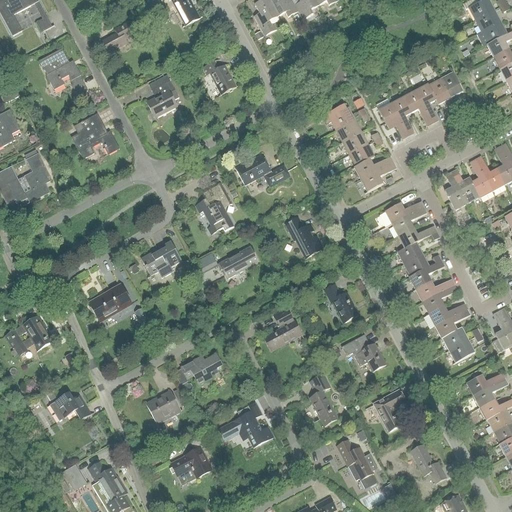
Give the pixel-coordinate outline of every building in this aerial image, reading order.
[(2,0),(0,1),(0,15),(12,38),(21,33),(12,17),(32,5),(41,21),(34,24),(40,35),(52,28),(36,0),(2,0)] [(192,3),(190,0),(173,0),(171,1),(186,29),(202,21),(194,7),(196,6),(194,2),(192,3)] [(269,23),(277,19),(266,0),(263,0),(253,6),(258,15),(253,17),(263,37),(274,32),(269,23)] [(282,0),(266,0),(277,19),(285,14),(287,19),(298,13),(294,6),(290,0),(285,0),(283,1),(282,0)] [(297,0),(299,3),(294,6),(298,13),(302,21),(312,16),(310,12),(318,8),(313,0),(297,0)] [(469,9),(475,21),(495,11),(488,0),(483,0),(478,3),(476,0),(474,0),(463,6),(466,11),(469,9)] [(159,2),(144,10),(149,18),(163,10),(159,2)] [(509,10),(506,5),(500,8),(503,13),(509,10)] [(475,21),(482,33),(501,23),(495,11),(475,21)] [(115,34),(100,42),(107,54),(127,44),(125,40),(141,31),(134,18),(113,30),(115,34)] [(483,48),(488,46),(507,35),(501,23),(482,33),(476,36),(483,48)] [(511,39),(511,32),(507,35),(488,46),(494,58),(509,50),(506,43),(511,39)] [(263,39),(259,33),(254,36),(257,42),(263,39)] [(81,80),(74,67),(71,68),(61,50),(38,62),(54,90),(63,85),(60,80),(68,76),(73,85),(81,80)] [(511,64),(511,55),(509,50),(494,58),(501,70),(511,64)] [(10,63),(18,58),(13,51),(6,55),(10,63)] [(307,51),(296,57),(299,63),(310,57),(307,51)] [(213,61),(201,67),(206,75),(208,74),(219,95),(235,87),(224,65),(217,68),(213,61)] [(511,64),(501,70),(507,82),(511,79),(511,64)] [(440,79),(451,99),(463,92),(453,73),(440,79)] [(438,105),(451,99),(440,79),(428,86),(435,100),(438,105)] [(73,92),(84,86),(81,80),(73,85),(70,86),(73,92)] [(158,97),(148,102),(157,119),(175,109),(172,103),(179,99),(169,82),(154,90),(158,97)] [(427,85),(415,92),(432,124),(438,120),(429,103),(435,100),(428,86),(427,85)] [(88,92),(84,86),(73,92),(77,98),(88,92)] [(16,90),(1,98),(5,105),(19,98),(16,90)] [(432,124),(415,92),(403,98),(411,113),(417,110),(426,127),(432,124)] [(404,116),(411,113),(403,98),(390,105),(407,137),(413,134),(404,116)] [(364,106),(360,100),(354,103),(357,110),(364,106)] [(454,105),(457,111),(462,108),(459,102),(454,105)] [(407,137),(390,105),(378,111),(389,132),(396,128),(402,140),(407,137)] [(451,114),(457,111),(454,105),(448,108),(451,114)] [(329,118),(335,130),(354,120),(348,108),(329,118)] [(358,111),(361,117),(367,114),(364,108),(358,111)] [(0,149),(15,141),(12,136),(20,132),(9,112),(0,116),(0,149)] [(361,117),(364,123),(370,120),(367,114),(361,117)] [(73,128),(77,136),(71,139),(83,161),(94,155),(91,149),(101,143),(108,155),(119,148),(110,132),(107,134),(96,115),(73,128)] [(335,130),(341,143),(361,133),(354,120),(335,130)] [(341,143),(348,155),(367,145),(361,133),(341,143)] [(371,136),(374,142),(380,139),(377,133),(371,136)] [(383,144),(380,139),(374,142),(377,147),(383,144)] [(511,154),(506,143),(499,146),(511,169),(511,154)] [(367,145),(348,155),(354,167),(370,159),(374,157),(367,145)] [(505,185),(511,181),(511,169),(499,146),(495,149),(503,167),(497,170),(505,185)] [(12,169),(0,174),(0,192),(7,206),(16,202),(18,205),(28,200),(30,204),(50,194),(45,185),(51,182),(36,152),(25,158),(33,174),(18,182),(12,169)] [(261,154),(235,168),(244,185),(264,174),(268,182),(267,183),(270,188),(290,177),(283,165),(271,171),(261,154)] [(481,156),(475,159),(493,192),(505,185),(497,170),(496,169),(490,173),(481,156)] [(353,168),(360,180),(393,163),(390,157),(373,166),(370,159),(354,167),(353,168)] [(480,199),(493,192),(475,159),(470,161),(478,179),(472,182),(471,183),(479,197),(480,199)] [(396,169),(393,163),(360,180),(366,192),(382,184),(379,178),(396,169)] [(455,210),(468,203),(458,184),(454,177),(451,172),(445,175),(452,187),(445,191),(455,210)] [(458,184),(468,203),(479,197),(471,183),(472,182),(470,178),(458,184)] [(231,204),(220,183),(210,189),(213,195),(195,206),(199,213),(202,211),(211,227),(207,229),(211,237),(224,230),(226,234),(234,230),(222,209),(231,204)] [(384,212),(391,224),(423,208),(420,201),(404,210),(400,203),(384,212)] [(391,224),(397,236),(413,228),(410,222),(426,213),(423,208),(391,224)] [(490,217),(484,220),(486,225),(492,222),(490,217)] [(323,249),(317,237),(313,239),(310,234),(314,232),(311,225),(304,229),(298,218),(285,224),(294,241),(295,240),(305,259),(323,249)] [(495,230),(501,227),(498,221),(492,224),(495,230)] [(436,232),(433,226),(417,234),(413,228),(397,236),(404,249),(416,243),(431,235),(436,232)] [(368,230),(363,233),(365,238),(371,235),(368,230)] [(439,237),(436,232),(431,235),(434,240),(439,237)] [(170,242),(140,259),(149,276),(157,272),(160,279),(172,272),(170,268),(181,262),(170,242)] [(396,253),(403,265),(422,255),(416,243),(404,249),(396,253)] [(249,247),(218,264),(226,279),(258,262),(249,247)] [(211,255),(196,263),(200,271),(215,263),(211,255)] [(429,267),(422,255),(403,265),(410,277),(429,267)] [(441,261),(438,255),(432,258),(435,264),(441,261)] [(190,260),(184,263),(187,269),(194,265),(190,260)] [(444,267),(441,261),(435,264),(429,267),(410,277),(408,278),(415,290),(430,282),(427,276),(444,267)] [(129,269),(133,276),(139,273),(135,265),(129,269)] [(415,290),(421,303),(454,285),(451,280),(434,289),(430,282),(415,290)] [(341,296),(335,285),(323,291),(330,303),(333,302),(341,317),(339,318),(342,324),(358,316),(346,293),(341,296)] [(421,303),(428,314),(443,306),(440,300),(457,291),(454,285),(421,303)] [(119,286),(88,303),(99,323),(130,306),(119,286)] [(428,314),(434,327),(467,310),(464,304),(447,313),(443,306),(428,314)] [(511,323),(504,309),(499,312),(511,337),(511,323)] [(280,331),(264,339),(271,353),(301,336),(287,310),(273,317),(280,331)] [(441,339),(442,338),(457,331),(453,324),(470,315),(467,310),(434,327),(441,339)] [(492,342),(497,353),(511,345),(511,337),(499,312),(492,315),(501,331),(494,335),(497,339),(492,342)] [(35,345),(38,351),(53,342),(37,316),(4,336),(12,349),(13,348),(15,351),(11,353),(14,358),(18,356),(19,358),(28,353),(26,351),(35,345)] [(442,338),(449,351),(468,340),(461,328),(457,331),(442,338)] [(471,332),(474,337),(480,334),(477,329),(471,332)] [(483,340),(480,334),(474,337),(477,343),(483,340)] [(363,336),(340,348),(345,357),(351,353),(359,367),(366,363),(371,373),(385,366),(374,344),(369,346),(363,336)] [(474,353),(468,340),(449,351),(455,363),(474,353)] [(329,354),(332,360),(339,357),(336,351),(329,354)] [(194,360),(180,367),(186,379),(193,376),(197,384),(211,377),(212,379),(218,376),(214,367),(220,363),(216,354),(204,360),(205,362),(197,366),(194,360)] [(474,381),(481,377),(478,372),(471,376),(474,381)] [(474,381),(466,385),(472,397),(504,380),(501,374),(485,383),(481,377),(474,381)] [(323,376),(310,384),(316,396),(310,399),(325,428),(337,421),(323,393),(330,390),(323,376)] [(472,397),(479,409),(494,401),(491,395),(507,386),(504,380),(472,397)] [(178,391),(173,393),(177,400),(182,397),(178,391)] [(405,404),(399,392),(374,405),(389,434),(402,427),(393,411),(405,404)] [(56,398),(52,393),(46,396),(50,402),(56,398)] [(58,422),(74,411),(80,421),(90,415),(78,396),(72,399),(68,393),(48,406),(58,422)] [(169,393),(146,405),(152,417),(155,415),(158,422),(179,412),(169,393)] [(486,421),(504,411),(511,407),(511,406),(511,399),(498,407),(494,401),(479,409),(485,421),(486,421)] [(260,415),(258,410),(233,423),(218,431),(224,442),(239,435),(243,441),(247,438),(253,448),(272,437),(267,427),(260,431),(253,419),(260,415)] [(486,421),(493,433),(510,424),(504,411),(486,421)] [(499,445),(511,438),(511,426),(510,424),(493,433),(499,445)] [(357,435),(360,441),(366,438),(363,432),(357,435)] [(511,438),(499,445),(498,446),(505,458),(511,454),(511,438)] [(348,468),(352,476),(355,483),(359,481),(360,482),(364,491),(377,484),(372,475),(373,475),(372,472),(377,470),(370,455),(364,458),(359,448),(353,452),(348,441),(336,447),(347,468),(348,468)] [(433,466),(422,446),(410,452),(423,477),(429,474),(434,484),(445,478),(437,463),(433,466)] [(176,476),(185,472),(190,481),(196,478),(211,470),(199,448),(184,456),(185,457),(170,465),(176,476)] [(102,487),(112,503),(107,506),(110,511),(120,511),(130,506),(123,496),(127,493),(120,482),(119,483),(111,469),(105,473),(99,463),(88,470),(97,484),(100,482),(103,486),(102,487)] [(87,485),(75,466),(62,474),(74,493),(87,485)] [(391,504),(398,500),(395,494),(388,498),(391,504)] [(440,505),(443,511),(466,511),(458,495),(440,505)] [(310,511),(308,507),(298,511),(332,511),(336,510),(329,498),(315,505),(317,509),(312,511),(310,511)]
